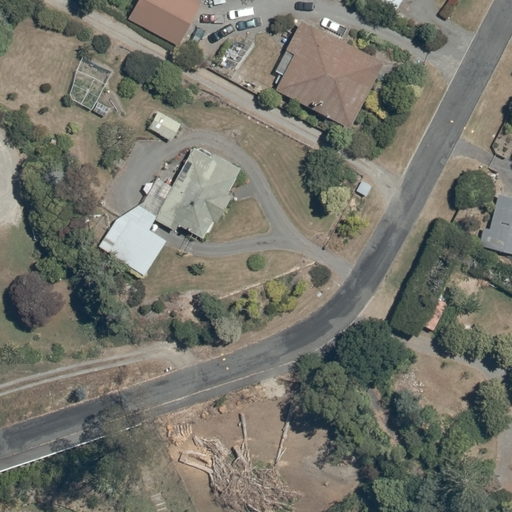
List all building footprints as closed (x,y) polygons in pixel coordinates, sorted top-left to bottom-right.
[(138,0),(129,19),(179,46),(203,1),(200,0),(138,0)] [(350,129),(384,63),(302,22),(287,50),(295,54),(276,91),(350,129)] [(150,129),(172,141),(181,124),(160,112),(150,129)] [(180,225),(203,238),(213,221),(217,223),(232,197),(227,194),(241,169),(215,155),(213,159),(195,149),(156,220),(177,231),(180,225)] [(484,229),(480,247),(511,253),(511,198),(498,195),(491,231),(484,229)] [(144,275),(166,241),(149,230),(157,217),(139,206),(119,219),(100,248),(144,275)]
